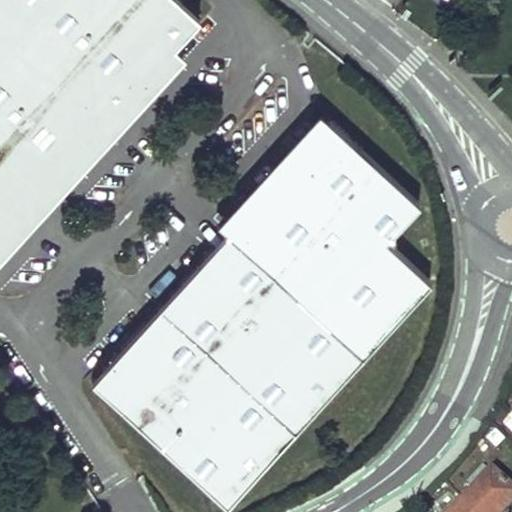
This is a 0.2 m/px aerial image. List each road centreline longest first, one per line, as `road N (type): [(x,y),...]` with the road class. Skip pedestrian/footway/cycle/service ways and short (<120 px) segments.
road 1 (tertiary): [(360,28),(449,147),(477,217)]
road 2 (tertiary): [(511,174),(416,68),(360,28)]
